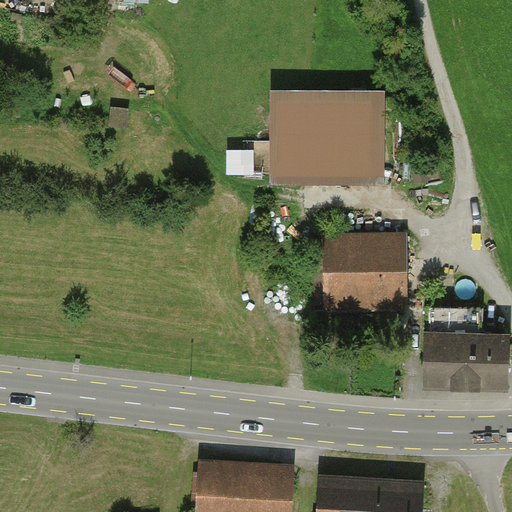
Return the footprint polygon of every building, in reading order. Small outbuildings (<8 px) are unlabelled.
[(369,101),(278,101),(277,168),(369,168),(369,101)] [(129,110),(112,108),(111,124),(127,126),(129,110)] [(404,238),(316,239),(316,306),(404,306),(404,238)] [(430,308),(428,385),(505,387),(506,338),(482,338),(483,309),(430,308)] [(283,511),(286,465),(191,461),(188,511),(283,511)] [(415,511),(418,480),(315,474),(313,511),(415,511)]
